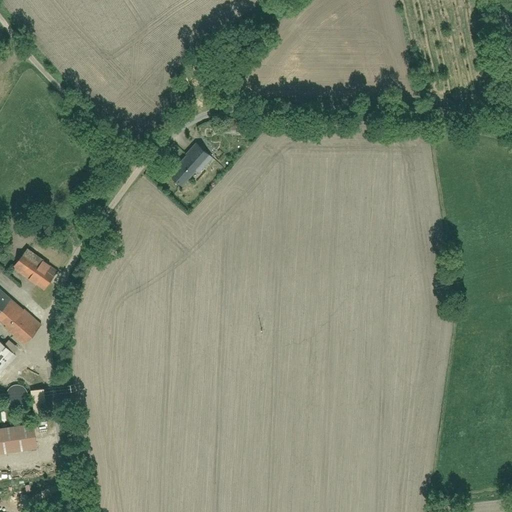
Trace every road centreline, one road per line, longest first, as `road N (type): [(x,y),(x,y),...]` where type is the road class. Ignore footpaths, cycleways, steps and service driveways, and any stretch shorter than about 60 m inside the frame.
road 1 (unclassified): [(75,511),(47,338),(81,246),(135,162),(213,107),(350,102),(511,125)]
road 2 (track): [(135,162),(0,19)]
